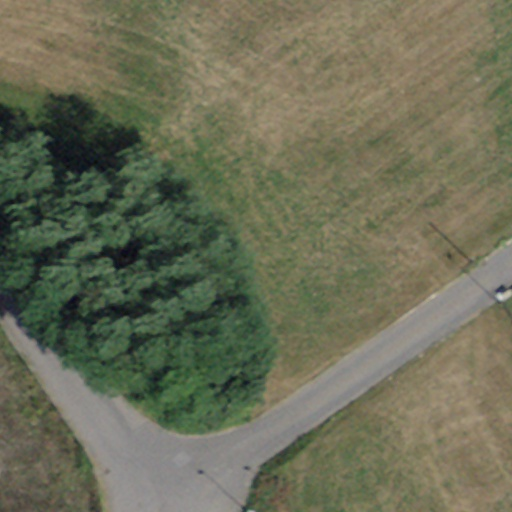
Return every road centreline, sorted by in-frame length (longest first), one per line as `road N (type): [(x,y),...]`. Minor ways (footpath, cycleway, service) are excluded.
road 1 (unclassified): [(167,484),(511,243)]
road 2 (unclassified): [(0,241),(167,484)]
